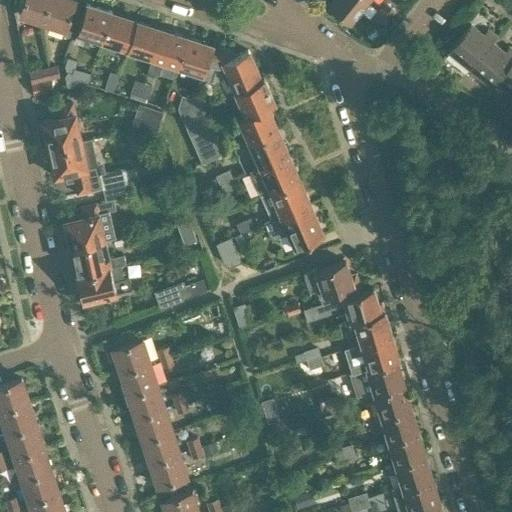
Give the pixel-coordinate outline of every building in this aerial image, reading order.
[(42,21),(48,0),(22,0),(18,14),(42,21)] [(74,0),(48,0),(42,21),(65,29),(74,0)] [(347,24),(366,0),(333,0),(327,8),(347,24)] [(380,10),(389,17),(395,11),(386,3),(380,10)] [(100,40),(109,12),(86,4),(76,32),(100,40)] [(383,24),(389,17),(380,10),(374,16),(383,24)] [(135,20),(109,12),(100,40),(125,48),(135,20)] [(151,57),(161,29),(135,20),(125,48),(151,57)] [(448,51),(470,69),(496,37),(487,29),(482,34),(470,24),(448,51)] [(185,37),(161,29),(151,57),(147,70),(157,73),(161,60),(176,65),(185,37)] [(185,37),(176,65),(202,74),(211,45),(185,37)] [(497,37),(496,37),(470,69),(491,87),(496,82),(511,62),(511,49),(508,46),(504,52),(492,43),(497,37)] [(211,45),(202,74),(201,77),(214,81),(223,77),(224,80),(229,78),(234,90),(263,77),(263,76),(260,78),(248,50),(234,56),(232,52),(211,45)] [(71,73),(76,61),(67,57),(64,65),(66,72),(70,73),(71,73)] [(511,62),(496,82),(511,94),(511,62)] [(30,83),(50,79),(59,77),(56,66),(28,73),(30,83)] [(109,71),(105,85),(114,88),(119,74),(109,71)] [(71,87),(70,73),(66,72),(63,75),(64,87),(71,87)] [(274,101),(263,77),(234,90),(245,114),(274,101)] [(30,83),(32,94),(53,90),(50,79),(30,83)] [(138,95),(142,83),(134,81),(130,93),(138,95)] [(150,86),(142,83),(138,95),(146,98),(150,86)] [(178,108),(178,110),(197,101),(182,96),(178,108)] [(203,115),(197,101),(178,110),(184,123),(203,115)] [(274,101),(245,114),(237,117),(248,142),(278,130),(267,106),(274,103),(274,101)] [(42,135),(45,150),(89,140),(89,139),(80,141),(74,114),(71,103),(57,106),(59,117),(42,121),(44,133),(42,135)] [(157,124),(162,112),(138,104),(134,116),(157,124)] [(209,128),(203,115),(184,123),(190,136),(209,128)] [(154,136),(157,124),(134,116),(130,129),(154,136)] [(196,149),(214,141),(209,128),(190,136),(196,149)] [(288,154),(278,130),(248,142),(259,167),(288,154)] [(95,165),(89,140),(45,150),(48,162),(51,163),(54,175),(71,171),(76,193),(101,188),(126,183),(126,182),(137,180),(135,168),(124,170),(123,168),(99,173),(97,164),(95,165)] [(220,154),(214,141),(196,149),(202,162),(220,154)] [(288,154),(259,167),(270,190),(299,178),(288,154)] [(216,176),(220,184),(232,179),(228,170),(216,176)] [(169,173),(162,175),(166,190),(173,188),(169,173)] [(299,178),(270,190),(260,195),(270,219),(309,202),(299,178)] [(235,187),(232,179),(220,184),(223,192),(235,187)] [(104,201),(105,201),(129,196),(126,183),(101,188),(104,201)] [(64,238),(66,248),(103,239),(99,223),(109,221),(105,201),(104,201),(78,207),(80,217),(63,220),(67,235),(64,238)] [(264,221),(269,230),(270,234),(276,236),(287,231),(294,247),(323,234),(309,202),(270,219),(264,221)] [(184,245),(193,241),(196,240),(187,217),(175,222),(184,245)] [(237,224),(240,232),(252,226),(249,218),(237,224)] [(241,261),(230,237),(215,243),(223,261),(229,266),(241,261)] [(107,258),(103,239),(66,248),(68,258),(72,260),(75,274),(109,266),(119,264),(125,263),(122,254),(107,258)] [(319,297),(358,284),(355,273),(350,275),(344,260),(317,269),(316,267),(303,272),(310,292),(316,290),(319,297)] [(109,266),(75,274),(76,279),(74,282),(75,289),(79,290),(81,300),(131,289),(128,277),(122,278),(119,264),(109,266)] [(159,307),(205,290),(201,278),(185,284),(183,279),(153,290),(159,307)] [(326,309),(333,307),(336,316),(343,314),(345,322),(350,320),(350,321),(353,320),(372,315),(384,312),(383,310),(379,311),(372,287),(361,290),(358,284),(319,297),(321,303),(312,305),(303,308),(307,320),(328,313),(326,309)] [(297,301),(284,305),(287,315),(300,310),(297,301)] [(247,315),(256,312),(253,302),(244,305),(247,315)] [(244,303),(232,306),(238,326),(250,323),(247,315),(244,305),(244,303)] [(390,333),(384,312),(372,315),(353,320),(358,336),(354,337),(356,343),(390,333)] [(397,357),(390,333),(356,343),(359,352),(362,350),(367,366),(365,366),(366,367),(397,357)] [(112,348),(120,371),(149,362),(141,339),(112,348)] [(159,358),(169,355),(167,346),(156,350),(159,358)] [(306,358),(318,355),(316,348),(304,352),(306,358)] [(306,358),(304,352),(293,355),(295,362),(306,358)] [(172,364),(169,355),(159,358),(162,367),(172,364)] [(321,364),(318,355),(306,358),(309,367),(321,364)] [(368,392),(368,393),(403,383),(396,359),(398,359),(397,357),(366,367),(366,368),(361,369),(364,377),(368,375),(373,391),(368,392)] [(156,385),(149,362),(120,371),(127,394),(156,385)] [(0,409),(28,401),(20,377),(0,383),(0,409)] [(410,406),(403,383),(368,393),(371,401),(375,399),(380,414),(375,416),(375,417),(410,406)] [(127,394),(134,417),(164,407),(156,385),(127,394)] [(171,395),(174,403),(184,400),(181,391),(171,395)] [(262,400),(268,422),(280,419),(274,397),(262,400)] [(331,412),(340,409),(336,397),(328,400),(331,412)] [(187,409),(184,400),(174,403),(177,412),(187,409)] [(328,400),(320,402),(323,414),(331,412),(328,400)] [(36,423),(28,401),(0,409),(0,415),(6,433),(36,423)] [(382,440),(383,440),(417,430),(410,406),(375,417),(378,425),(382,423),(387,438),(382,440)] [(171,430),(164,407),(134,417),(142,439),(171,430)] [(43,446),(36,423),(6,433),(13,456),(43,446)] [(142,439),(149,462),(178,452),(171,430),(142,439)] [(424,454),(417,430),(383,440),(385,448),(390,446),(394,462),(390,463),(390,464),(424,454)] [(186,440),(189,449),(199,446),(196,437),(186,440)] [(213,442),(201,445),(204,455),(216,452),(213,442)] [(345,459),(353,457),(350,445),(342,448),(345,459)] [(50,468),(43,446),(13,456),(21,478),(50,468)] [(202,455),(199,446),(189,449),(192,457),(202,455)] [(334,450),(337,461),(345,459),(342,448),(334,450)] [(186,476),(178,452),(149,462),(157,485),(186,476)] [(396,487),(397,488),(431,477),(424,454),(390,464),(392,472),(397,471),(401,485),(396,487)] [(58,491),(50,468),(21,478),(28,501),(58,491)] [(295,488),(304,484),(299,476),(291,480),(295,488)] [(439,501),(431,477),(397,488),(399,495),(404,494),(408,509),(404,511),(439,501)] [(313,502),(309,489),(293,494),(297,507),(313,502)] [(161,500),(165,511),(197,511),(191,490),(161,500)] [(64,511),(58,491),(28,501),(31,511),(64,511)] [(360,508),(368,505),(365,493),(356,496),(360,508)] [(4,499),(7,508),(17,504),(14,496),(4,499)] [(356,496),(348,498),(352,510),(360,508),(356,496)] [(205,501),(208,510),(219,507),(216,498),(205,501)] [(441,511),(439,501),(404,511),(441,511)]
